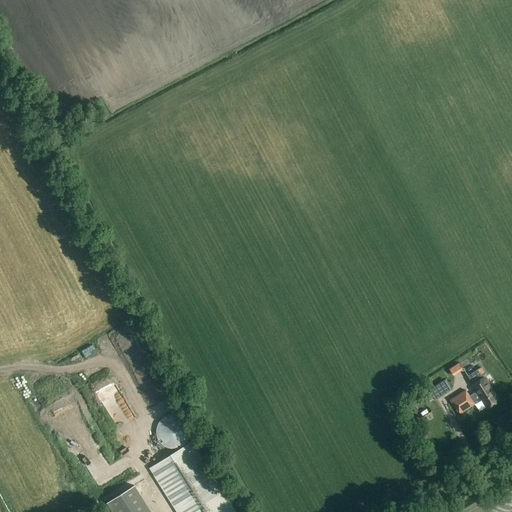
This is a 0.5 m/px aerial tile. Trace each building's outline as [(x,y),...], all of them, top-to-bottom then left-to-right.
[(460,364),(467,376),(477,390),(469,395),(466,390),(451,400),(459,413),(475,404),(474,402),(481,397),(488,407),(499,400),(485,377),(484,378),(478,369),(477,369),(469,358),(460,364)] [(449,371),(453,377),(463,370),(459,364),(449,371)] [(98,415),(112,408),(108,399),(94,407),(98,415)] [(168,415),(167,415),(163,417),(160,420),(158,423),(157,426),(156,430),(156,434),(157,438),(160,443),(163,446),(166,448),(170,448),(173,449),(176,449),(179,448),(183,446),(185,443),(188,441),(190,435),(190,432),(190,429),(190,427),(189,424),(186,420),(184,418),(182,416),(178,415),(175,414),(172,414),(168,415)] [(150,469),(177,511),(237,511),(192,442),(150,469)] [(145,478),(137,483),(144,496),(153,491),(145,478)] [(151,511),(134,485),(113,498),(121,511),(151,511)]
